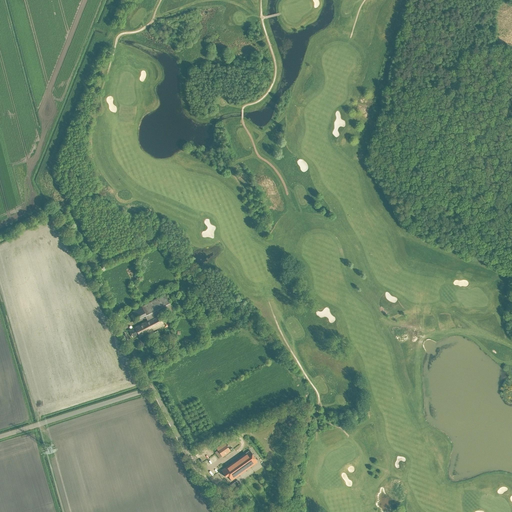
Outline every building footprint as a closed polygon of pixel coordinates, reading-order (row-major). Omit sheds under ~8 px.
[(138,320),(139,323),(159,313),(161,317),(173,311),(165,294),(126,314),(129,320),(132,318),(134,322),(138,320)] [(128,330),(131,337),(137,334),(139,338),(163,325),(158,314),(141,323),(141,324),(138,325),(134,327),(128,330)] [(297,424),(294,415),(287,418),(290,426),(297,424)] [(217,449),(222,457),(230,452),(225,443),(217,449)] [(232,463),(221,471),(226,477),(228,476),(230,480),(231,481),(232,481),(231,480),(232,480),(239,475),(238,474),(245,469),(246,470),(257,462),(258,462),(250,450),(239,457),(240,458),(233,464),(232,462),(232,463)]
